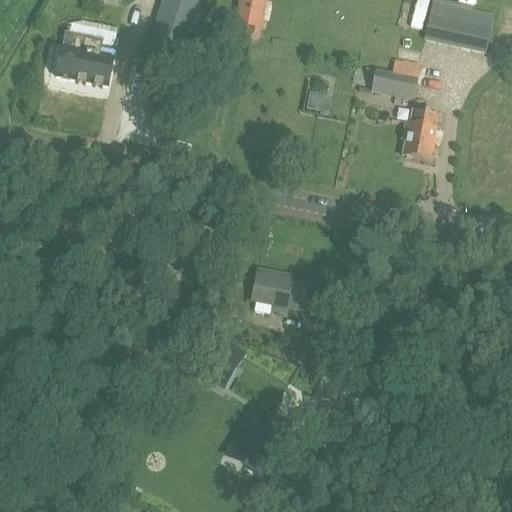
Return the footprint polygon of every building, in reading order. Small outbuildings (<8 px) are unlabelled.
[(162,0),(141,66),(177,78),(195,20),(199,21),(204,7),(200,6),(201,2),(194,0),(162,0)] [(240,0),(234,35),(258,40),(265,0),(240,0)] [(474,28),(477,15),(433,4),(430,17),(423,42),(485,56),(491,32),(474,28)] [(57,77),(107,86),(111,65),(114,54),(100,52),(102,42),(65,35),(57,77)] [(371,94),(414,102),(422,62),(405,58),(404,63),(395,61),(392,74),(376,70),(371,94)] [(438,162),(443,136),(436,134),(437,131),(435,130),(438,117),(413,112),(410,125),(405,124),(401,141),(405,142),(402,158),(431,163),(431,160),(438,162)] [(272,312),(287,314),(288,310),(304,313),(309,287),(284,283),(286,277),(258,271),(252,302),(273,307),(272,312)] [(347,349),(310,336),(300,363),(337,376),(347,349)] [(197,373),(225,390),(239,368),(211,351),(197,373)] [(252,414),(232,446),(249,457),(243,466),(260,477),(286,435),(252,414)]
